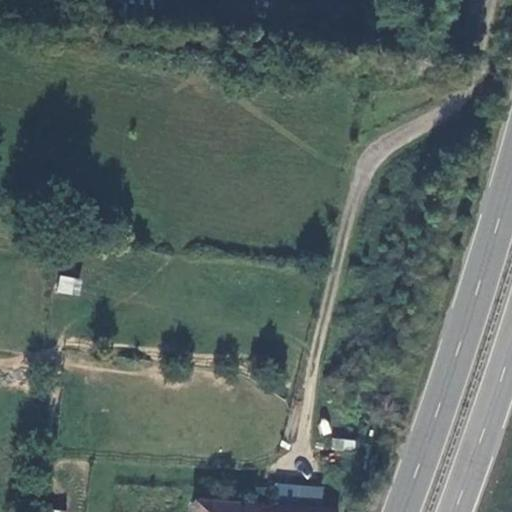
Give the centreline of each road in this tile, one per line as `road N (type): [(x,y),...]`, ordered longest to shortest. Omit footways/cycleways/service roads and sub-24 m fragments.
road 1 (trunk): [(511,179),(401,511)]
road 2 (trunk): [(454,511),(511,334)]
